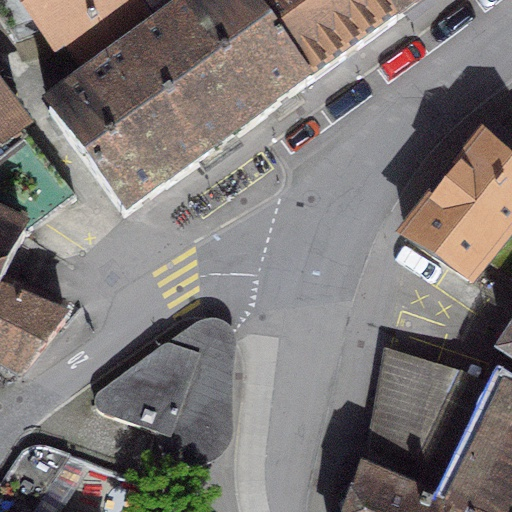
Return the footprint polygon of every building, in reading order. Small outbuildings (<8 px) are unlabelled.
[(45,34),(20,0),(0,0),(0,18),(16,41),(14,42),(16,45),(45,34)] [(20,0),(45,34),(55,47),(62,43),(119,0),(20,0)] [(266,115),(304,89),(240,1),(241,0),(119,0),(62,43),(77,63),(92,84),(49,115),(124,218),(165,189),(166,190),(217,153),(267,117),(266,115)] [(304,89),(398,20),(386,0),(241,0),(240,1),(304,89)] [(386,0),(398,20),(425,0),(386,0)] [(0,224),(24,236),(28,237),(76,200),(0,102),(0,74),(5,71),(0,63),(0,224)] [(511,348),(506,357),(511,360),(511,127),(503,137),(496,131),(493,133),(511,150),(511,231),(487,263),(511,278),(511,348)] [(511,231),(511,150),(493,133),(407,240),(471,283),(487,263),(511,231)] [(0,288),(3,283),(24,236),(0,224),(0,288)] [(3,283),(0,288),(0,362),(22,376),(65,324),(60,322),(65,310),(31,296),(3,283)] [(189,331),(182,336),(204,344),(198,362),(181,408),(201,415),(204,416),(207,418),(209,420),(210,422),(211,424),(213,428),(213,431),(213,433),(212,436),(211,439),(210,441),(208,444),(206,445),(203,447),(200,448),(197,449),(194,449),(191,448),(196,450),(202,451),(207,452),(212,452),(217,452),(222,452),(227,451),(230,448),(232,445),(233,440),(234,436),(233,430),(233,424),(233,390),(233,379),(234,370),(236,349),(236,341),(234,336),(230,331),(226,327),(220,324),(214,323),(208,323),(201,325),(196,327),(189,331)] [(204,344),(182,336),(99,395),(97,396),(96,398),(95,399),(95,401),(94,403),(94,405),(94,407),(95,409),(96,411),(97,412),(99,414),(101,415),(177,443),(191,448),(194,449),(197,449),(200,448),(203,447),(206,445),(208,444),(210,441),(211,439),(212,436),(213,433),(213,431),(213,428),(211,424),(210,422),(209,420),(207,418),(204,416),(201,415),(181,408),(198,362),(204,344)] [(505,393),(386,352),(375,409),(379,410),(372,450),(443,469),(461,434),(480,444),(505,393)] [(448,509),(454,511),(511,511),(511,396),(505,393),(480,444),(449,507),(448,509)] [(0,511),(33,511),(69,456),(51,450),(48,449),(43,447),(38,447),(35,447),(31,448),(27,449),(25,451),(23,452),(20,455),(0,484),(0,511)] [(454,511),(448,509),(449,507),(363,471),(348,511),(454,511)]
